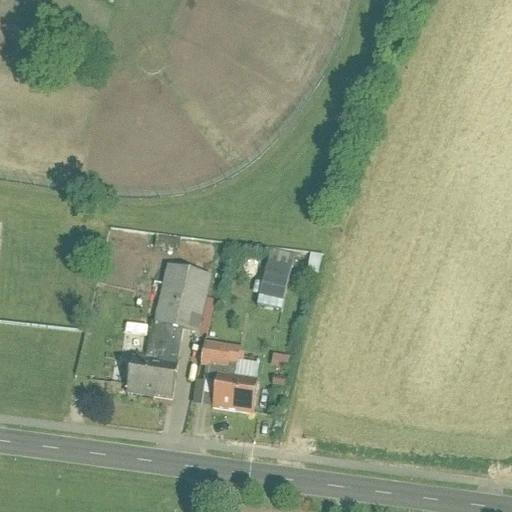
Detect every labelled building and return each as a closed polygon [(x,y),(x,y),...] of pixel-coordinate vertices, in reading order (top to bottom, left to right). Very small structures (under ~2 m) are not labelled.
[(290,315),(301,258),(276,254),(265,311),(290,315)] [(209,278),(166,268),(152,328),(195,338),(209,278)] [(177,358),(133,353),(128,397),(171,402),(177,358)] [(293,372),(295,362),(279,360),(277,370),(293,372)] [(258,384),(217,378),(212,412),(253,418),(258,384)]
